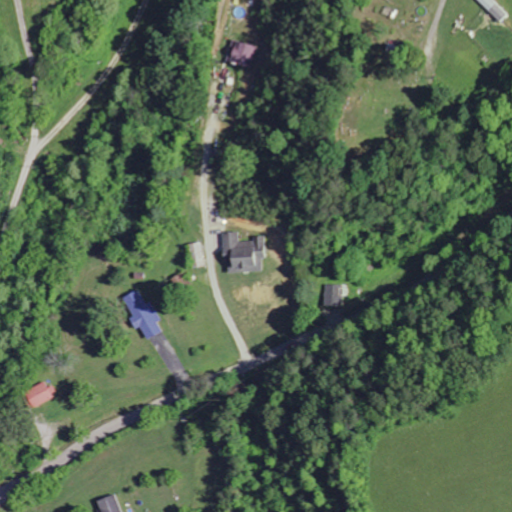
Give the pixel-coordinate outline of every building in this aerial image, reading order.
[(474,0),(499,23),(506,15),(489,0),(474,0)] [(230,63),(252,68),(256,47),(234,43),(230,63)] [(263,272),(260,237),(250,238),(251,242),(238,243),(237,233),(222,234),(225,275),(263,272)] [(192,269),(204,268),(202,244),(190,244),(192,269)] [(347,287),(325,287),(325,307),(347,307),(347,287)] [(152,302),(145,305),(139,291),(125,298),(144,342),(162,334),(157,323),(160,322),(152,302)] [(25,392),(31,408),(54,399),(49,383),(25,392)] [(121,511),(115,494),(96,501),(100,511),(121,511)]
